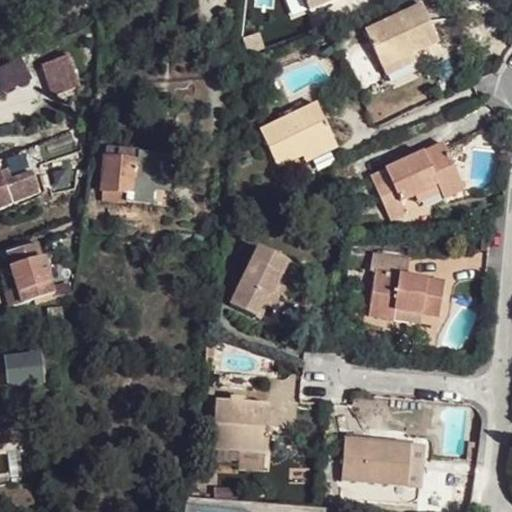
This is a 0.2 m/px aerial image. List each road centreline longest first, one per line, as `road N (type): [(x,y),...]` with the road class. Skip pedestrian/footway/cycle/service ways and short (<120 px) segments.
road 1 (unclassified): [(498,394),(318,377)]
road 2 (residential): [(511,263),(498,394)]
